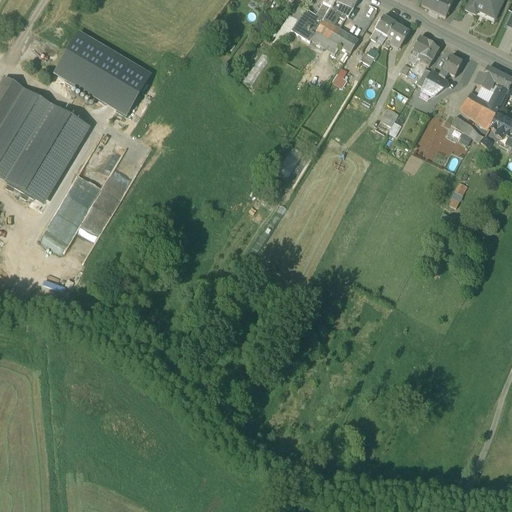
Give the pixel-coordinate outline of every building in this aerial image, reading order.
[(358,3),(350,0),(323,0),(325,1),(334,6),(324,24),(323,25),(330,29),(334,22),(337,24),(338,22),(344,24),(346,20),(347,21),(358,3)] [(438,0),(424,0),(421,6),(433,12),(438,0)] [(438,0),(433,12),(446,18),(453,2),(452,1),(453,0),(438,0)] [(504,0),(469,0),(465,10),(475,15),(477,11),(495,20),(504,0)] [(325,5),(316,20),(306,13),(303,16),(297,25),(291,35),(309,47),(311,44),(323,25),(324,24),(334,6),(325,1),(323,4),(325,5)] [(297,12),(291,20),(292,21),(296,24),(297,25),(303,16),(297,12)] [(394,27),(382,20),(369,42),(375,45),(380,36),(386,40),(394,27)] [(292,21),(288,28),(292,31),(296,24),(292,21)] [(323,25),(311,44),(334,59),(340,51),(350,58),(358,45),(330,29),(323,25)] [(408,36),(394,27),(386,40),(386,41),(392,44),(390,48),(398,53),(408,36)] [(150,78),(78,36),(55,76),(126,118),(150,78)] [(228,39),(223,47),(229,52),(234,44),(228,39)] [(438,50),(419,41),(410,59),(412,60),(410,65),(415,68),(417,65),(426,70),(428,71),(438,50)] [(377,56),(370,52),(367,58),(373,62),(377,56)] [(462,62),(450,55),(442,71),(438,79),(444,82),(448,74),(455,77),(462,62)] [(426,70),(417,65),(415,68),(412,75),(421,79),(425,72),(426,70)] [(511,82),(511,79),(487,67),(483,76),(480,75),(475,84),(489,91),(492,84),(497,86),(489,103),(498,108),(508,89),(511,82)] [(409,72),(404,68),(400,76),(405,79),(409,72)] [(431,76),(425,72),(421,79),(416,88),(422,91),(431,76)] [(437,78),(431,76),(422,91),(421,94),(432,100),(446,90),(444,82),(438,79),(437,78)] [(4,79),(0,86),(0,126),(22,89),(4,79)] [(0,126),(0,180),(4,183),(50,106),(22,89),(0,126)] [(482,99),(470,93),(459,112),(471,118),(482,99)] [(489,103),(482,99),(471,118),(488,127),(498,108),(489,103)] [(4,183),(4,184),(43,208),(90,129),(50,106),(4,183)] [(397,118),(387,112),(375,133),(381,137),(385,139),(397,118)] [(496,113),(496,114),(489,127),(497,131),(495,134),(502,138),(504,134),(511,138),(511,121),(504,117),(496,113)] [(483,137),(456,120),(451,128),(478,145),(483,137)] [(492,140),(485,136),(480,145),(488,148),(492,140)] [(106,210),(113,214),(143,160),(124,150),(101,191),(106,194),(103,200),(110,203),(106,210)] [(287,179),(297,163),(288,157),(277,172),(287,179)] [(511,165),(511,166),(504,162),(502,167),(511,172),(511,165)] [(456,209),(457,203),(451,201),(449,207),(456,209)]
